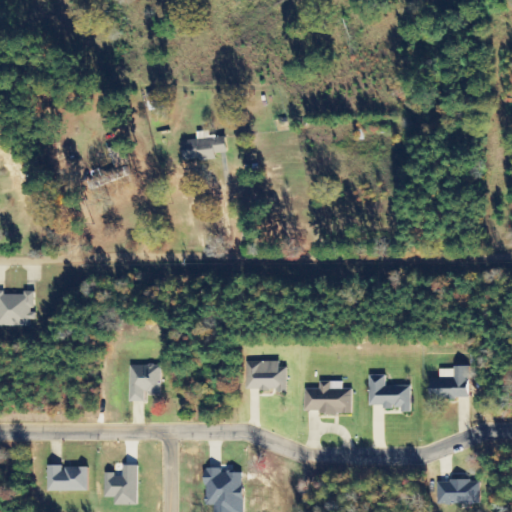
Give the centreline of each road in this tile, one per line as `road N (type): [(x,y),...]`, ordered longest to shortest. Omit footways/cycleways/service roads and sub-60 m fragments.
road 1 (residential): [(0,432),(247,432),(305,456),(422,456),(483,432),(511,431)]
road 2 (residential): [(0,257),(511,256)]
